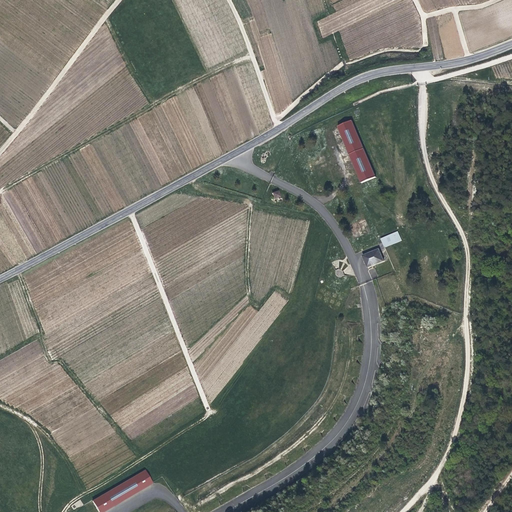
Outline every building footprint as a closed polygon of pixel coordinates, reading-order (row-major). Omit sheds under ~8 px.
[(358,187),(373,181),(349,123),(335,129),(358,187)] [(281,197),(279,190),(272,192),(274,199),(281,197)] [(398,231),(380,238),(384,248),(402,240),(398,231)] [(383,253),(369,259),(373,270),(387,264),(383,253)] [(144,465),(92,495),(99,507),(151,477),(144,465)] [(231,490),(235,496),(243,492),(239,485),(231,490)]
